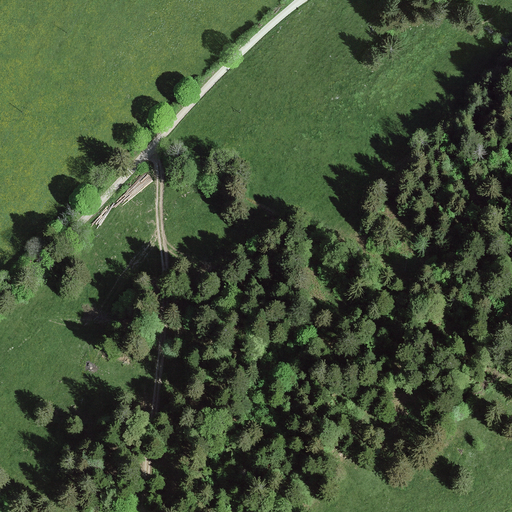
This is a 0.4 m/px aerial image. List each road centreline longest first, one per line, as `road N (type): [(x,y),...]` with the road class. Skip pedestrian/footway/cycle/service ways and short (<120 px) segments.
road 1 (unclassified): [(302,0),(0,293)]
road 2 (track): [(154,511),(172,391),(174,291),(163,228),(168,129)]
